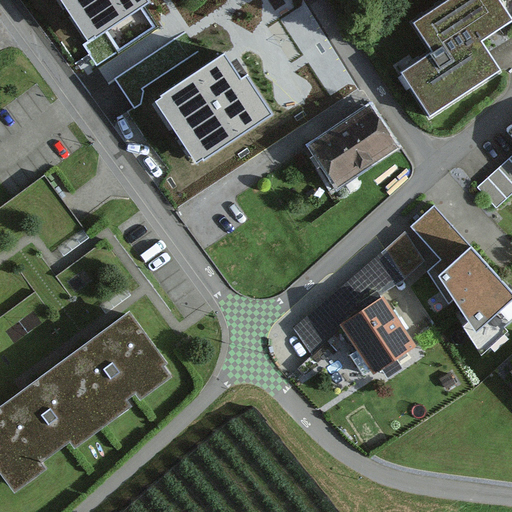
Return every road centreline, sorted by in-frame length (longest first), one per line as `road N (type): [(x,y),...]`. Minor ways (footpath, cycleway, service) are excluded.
road 1 (residential): [(6,0),(216,286),(243,344)]
road 2 (residential): [(243,344),(320,439),(351,459),(397,480),(511,499)]
road 3 (residential): [(436,168),(273,308),(243,344)]
road 4 (track): [(243,344),(214,394),(87,511)]
road 5 (residential): [(436,168),(314,0)]
